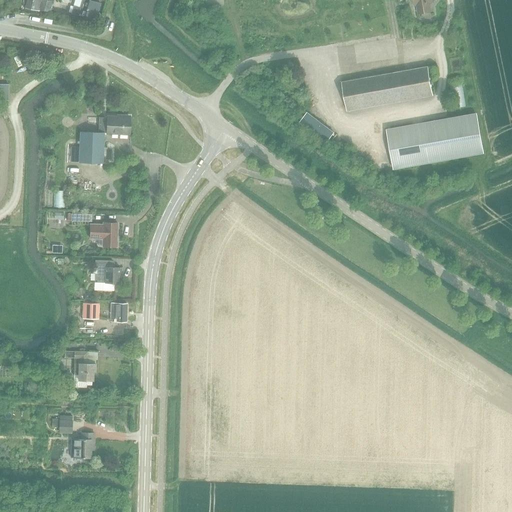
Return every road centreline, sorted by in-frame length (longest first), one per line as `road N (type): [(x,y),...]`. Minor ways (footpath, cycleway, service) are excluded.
road 1 (secondary): [(144,511),(153,260),(173,207),(225,129)]
road 2 (tertiary): [(511,318),(225,129)]
road 3 (tertiary): [(225,129),(124,62),(0,27)]
road 4 (residential): [(0,24),(100,35),(108,10)]
